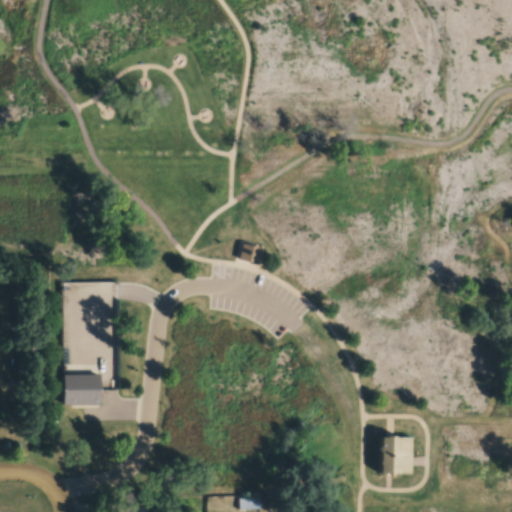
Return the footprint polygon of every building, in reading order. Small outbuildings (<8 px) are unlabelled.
[(240,245),(236,259),(257,265),(261,251),(240,245)] [(117,301),(117,390),(117,396),(121,399),(135,400),(141,397),(150,321),(151,315),(150,309),(146,304),(117,301)] [(62,377),(63,407),(99,407),(99,390),(99,376),(62,377)] [(380,437),(380,475),(411,475),(411,437),(380,437)] [(239,511),(259,511),(259,500),(239,500),(239,511)]
